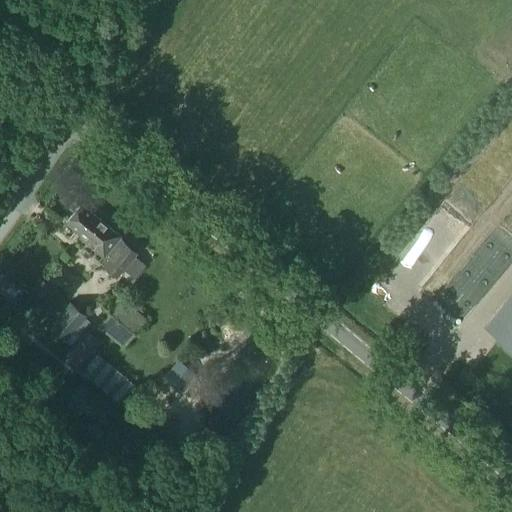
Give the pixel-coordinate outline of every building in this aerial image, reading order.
[(492,192),(465,205),(474,225),(501,212),(492,192)] [(120,237),(80,205),(65,225),(80,237),(78,239),(102,259),(104,257),(109,262),(103,269),(115,279),(122,271),(133,280),(145,266),(134,257),(137,254),(118,239),(120,237)] [(449,253),(462,243),(454,232),(441,242),(449,253)] [(45,303),(57,312),(70,294),(58,285),(45,303)] [(511,295),(484,329),(511,351),(511,295)] [(48,332),(72,348),(88,325),(82,321),(85,317),(67,304),(48,332)] [(108,320),(99,331),(110,340),(119,329),(108,320)] [(84,332),(72,348),(63,359),(76,369),(98,343),(84,332)] [(160,377),(180,392),(195,373),(175,357),(160,377)]
